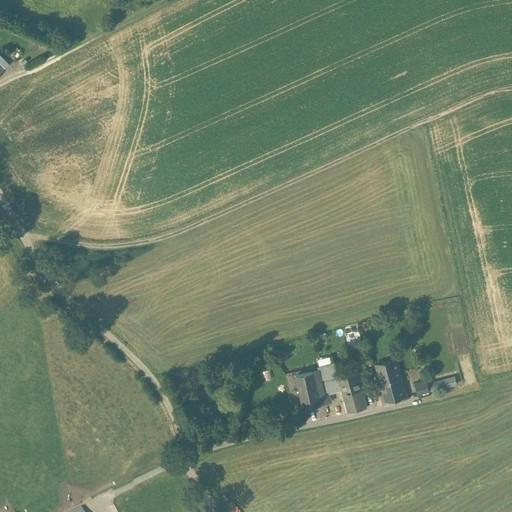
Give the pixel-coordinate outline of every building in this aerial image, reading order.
[(0,76),(11,65),(0,54),(0,76)] [(52,304),(42,311),(41,312),(45,317),(56,309),(52,304)] [(396,360),(376,365),(386,400),(405,395),(396,360)] [(336,368),(320,372),(322,380),(338,376),(336,368)] [(319,370),(296,375),(299,391),(303,408),(322,403),(327,402),(330,397),(329,393),(324,395),(321,380),(322,380),(320,372),(319,370)] [(322,380),(321,380),(324,395),(329,393),(342,390),(338,376),(322,380)] [(427,381),(415,384),(418,394),(429,392),(427,381)]
